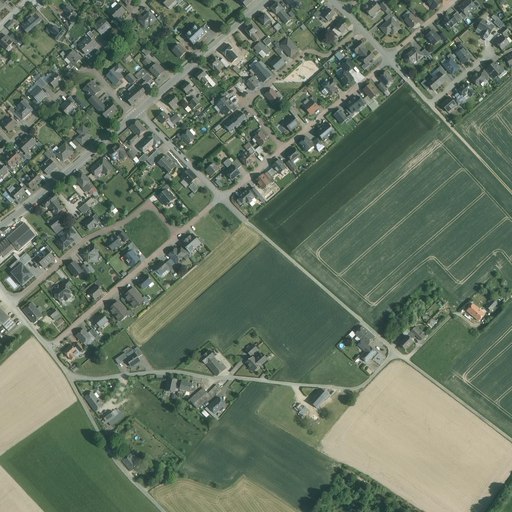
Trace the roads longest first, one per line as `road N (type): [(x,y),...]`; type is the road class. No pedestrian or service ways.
road 1 (unclassified): [(69,375),(173,372),(349,390),(397,352)]
road 2 (residential): [(222,198),(397,352)]
road 3 (residential): [(13,305),(82,243),(141,211),(154,209),(176,237)]
road 4 (residential): [(360,28),(330,56),(307,50),(247,103),(284,146)]
road 5 (tertiary): [(0,226),(136,113)]
road 6 (tertiary): [(136,113),(268,0)]
road 7 (residential): [(49,349),(176,237)]
road 8 (unclassified): [(162,511),(107,448),(69,375)]
road 9 (residential): [(397,352),(511,441)]
road 10 (residential): [(284,146),(388,59)]
road 11 (residential): [(428,103),(511,193)]
road 12 (residential): [(85,66),(0,153)]
road 13 (residential): [(136,113),(222,198)]
